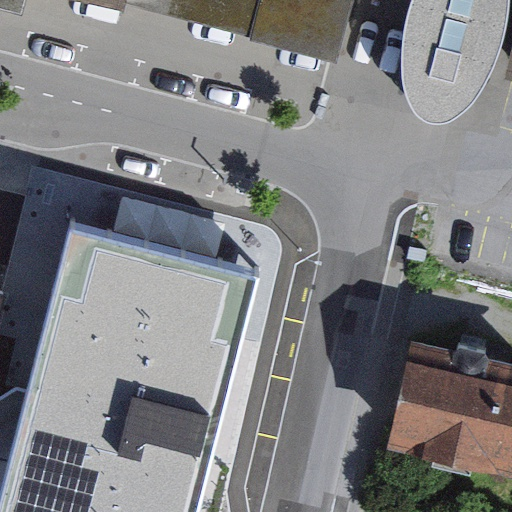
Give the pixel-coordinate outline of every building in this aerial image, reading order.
[(99,0),(334,60),(349,0),(0,0),(0,4),(19,9),(21,0),(99,0)] [(511,0),(413,0),(397,60),(406,91),(437,107),(471,108),(492,85),(511,7),(511,0)] [(259,87),(267,59),(105,16),(97,44),(259,87)] [(511,35),(502,75),(511,77),(511,35)] [(196,511),(258,279),(72,231),(0,505),(0,511),(196,511)] [(509,459),(511,447),(511,355),(414,331),(390,429),(509,459)]
